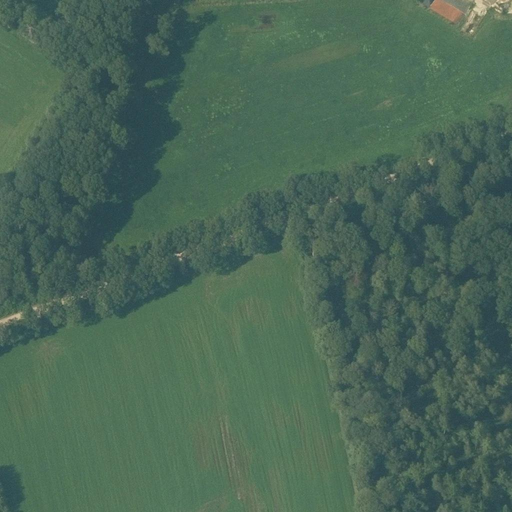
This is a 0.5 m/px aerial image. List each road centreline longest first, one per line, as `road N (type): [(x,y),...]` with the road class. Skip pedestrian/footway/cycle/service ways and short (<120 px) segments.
road 1 (track): [(179,0),(36,312)]
road 2 (track): [(0,325),(281,221)]
road 3 (track): [(281,221),(511,135)]
